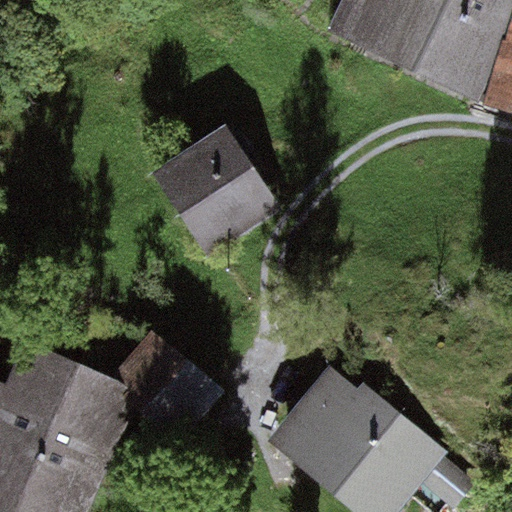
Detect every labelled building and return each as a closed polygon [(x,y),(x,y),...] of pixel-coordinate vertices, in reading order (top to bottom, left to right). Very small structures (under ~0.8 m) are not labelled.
[(375,42),(430,69),(462,0),(347,0),(334,31),(342,36),(346,28),(375,42)] [(511,0),(462,0),(430,69),(478,93),(480,88),(489,92),(511,38),(504,23),(511,0)] [(511,52),(498,99),(511,103),(511,52)] [(169,168),(216,238),(263,205),(239,170),(251,161),(228,128),(169,168)] [(215,390),(155,339),(118,380),(179,435),(215,390)] [(0,412),(0,504),(17,511),(77,511),(109,439),(95,433),(108,410),(28,373),(8,417),(0,412)] [(391,511),(410,489),(438,511),(467,480),(367,398),(361,405),(332,381),(286,435),(336,475),(334,479),(376,511),(391,511)]
